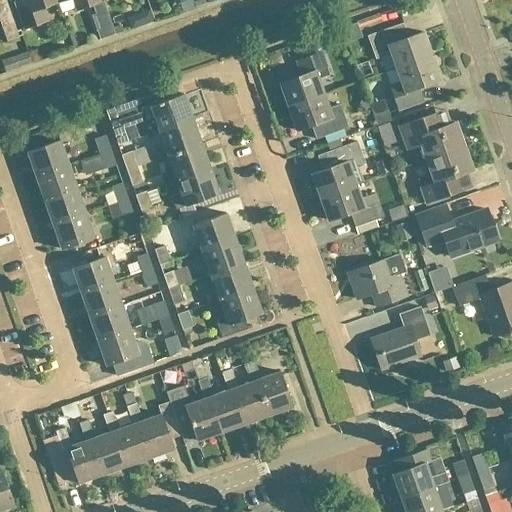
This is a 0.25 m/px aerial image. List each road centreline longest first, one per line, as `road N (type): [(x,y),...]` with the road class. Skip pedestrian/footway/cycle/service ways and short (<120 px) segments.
road 1 (residential): [(369,432),(233,60)]
road 2 (residential): [(0,170),(71,374),(65,389)]
road 3 (residential): [(511,152),(458,0)]
road 4 (residential): [(511,380),(369,432)]
road 5 (residential): [(273,466),(147,511)]
